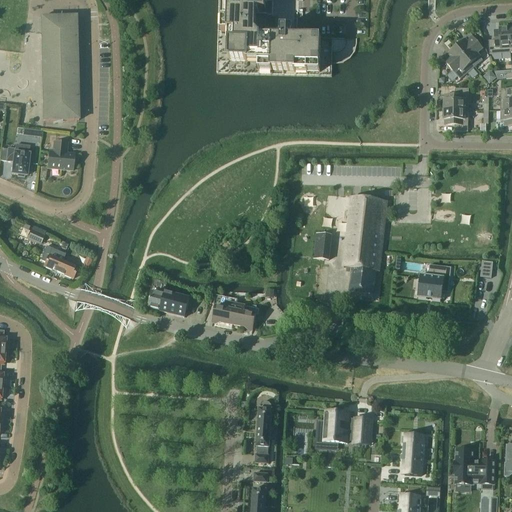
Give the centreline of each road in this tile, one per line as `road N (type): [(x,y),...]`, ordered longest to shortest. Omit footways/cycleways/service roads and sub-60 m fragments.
road 1 (unclassified): [(481,374),(291,351),(140,319)]
road 2 (residential): [(0,188),(60,211),(80,202),(94,90),(88,0)]
road 3 (residential): [(511,8),(459,12),(431,35),(424,146),(511,148)]
road 4 (residential): [(0,321),(27,341),(13,477),(0,489)]
